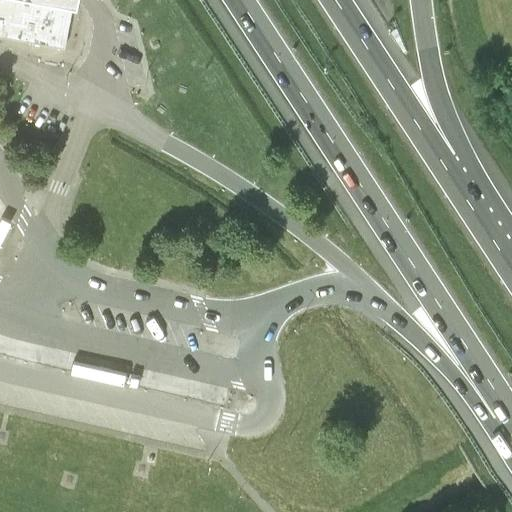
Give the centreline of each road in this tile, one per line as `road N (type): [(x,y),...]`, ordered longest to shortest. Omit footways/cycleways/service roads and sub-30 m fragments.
road 1 (motorway): [(239,0),(509,412)]
road 2 (motorway): [(466,199),(335,0)]
road 3 (motorway): [(466,199),(421,0)]
road 4 (motorway): [(368,287),(509,412)]
